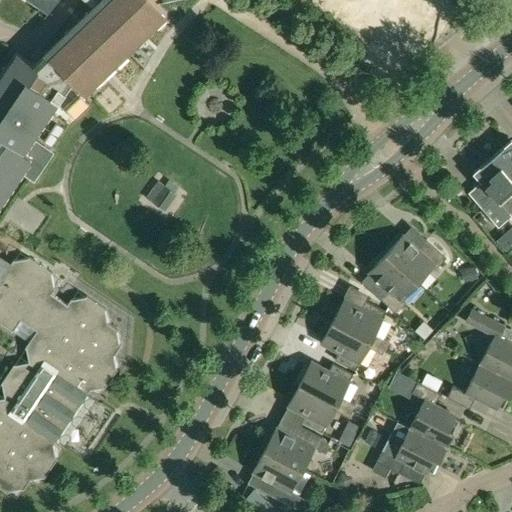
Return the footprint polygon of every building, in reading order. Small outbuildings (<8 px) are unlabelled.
[(23,151),(51,109),(57,113),(80,88),(84,93),(97,80),(93,76),(109,60),(113,65),(138,42),(134,37),(150,22),(154,26),(167,14),(153,0),(109,0),(98,11),(95,11),(85,21),(85,24),(58,50),(55,50),(51,53),(47,49),(33,63),(37,67),(16,53),(0,76),(0,485),(8,491),(23,488),(30,479),(44,477),(57,457),(53,443),(89,390),(104,387),(117,368),(114,354),(120,344),(117,329),(107,322),(105,308),(28,256),(13,259),(0,250),(0,201),(31,156),(23,151)] [(31,0),(38,4),(40,13),(45,16),(55,0),(31,0)] [(306,0),(349,26),(364,0),(306,0)] [(511,143),(510,142),(493,157),(511,179),(511,143)] [(481,183),(469,193),(498,228),(510,216),(508,214),(511,210),(511,202),(506,196),(511,190),(511,179),(493,157),(473,173),(481,183)] [(158,182),(146,198),(164,211),(176,195),(174,193),(164,186),(158,182)] [(486,222),(481,215),(477,218),(483,225),(486,222)] [(402,234),(385,253),(417,282),(427,271),(434,278),(441,270),(437,267),(445,257),(426,239),(418,248),(402,234)] [(368,271),(369,273),(384,286),(376,294),(396,313),(403,304),(400,301),(417,282),(385,253),(368,271)] [(464,282),(477,278),(474,268),(461,271),(464,282)] [(344,298),(332,320),(385,348),(388,343),(373,335),(386,311),(365,300),(362,307),(344,298)] [(471,310),(466,321),(494,335),(480,363),(511,379),(511,344),(499,338),(505,327),(471,310)] [(332,320),(320,343),(338,352),(334,359),(354,370),(367,346),(382,354),(385,348),(332,320)] [(415,330),(425,339),(433,330),(423,321),(415,330)] [(402,342),(396,353),(407,358),(412,347),(402,342)] [(397,368),(402,358),(392,353),(387,363),(397,368)] [(311,360),(299,382),(352,410),(355,405),(340,397),(352,374),(332,363),(328,370),(311,360)] [(511,379),(480,363),(465,393),(452,386),(447,397),(467,407),(472,396),(489,405),(490,401),(502,407),(511,387),(511,379)] [(432,370),(428,379),(444,387),(448,378),(432,370)] [(390,388),(397,392),(405,376),(398,372),(390,388)] [(409,427),(446,446),(460,418),(432,403),(437,392),(417,381),(412,393),(424,399),(409,427)] [(299,382),(287,405),(304,414),(301,421),(322,432),(334,409),(348,417),(352,410),(299,382)] [(369,383),(364,393),(375,399),(380,388),(369,383)] [(275,426),(264,447),(302,469),(314,447),(325,453),(329,447),(323,439),(300,425),(294,437),(275,426)] [(376,428),(364,452),(377,459),(371,471),(385,478),(390,468),(419,483),(425,472),(431,476),(446,446),(409,427),(402,441),(390,435),(376,428)] [(254,473),(249,483),(288,505),(297,509),(302,508),(305,499),(294,494),(290,491),(302,469),(264,447),(251,471),(254,473)] [(352,477),(341,471),(336,482),(347,488),(352,477)] [(339,503),(342,508),(355,504),(355,497),(343,490),(339,494),(339,503)]
